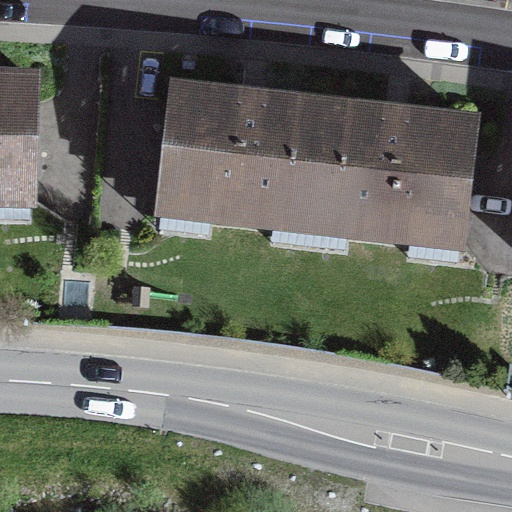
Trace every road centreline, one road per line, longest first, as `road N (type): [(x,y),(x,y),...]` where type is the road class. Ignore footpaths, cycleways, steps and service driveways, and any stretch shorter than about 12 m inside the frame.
road 1 (primary): [(0,382),(170,394),(511,462)]
road 2 (residential): [(177,0),(511,37)]
